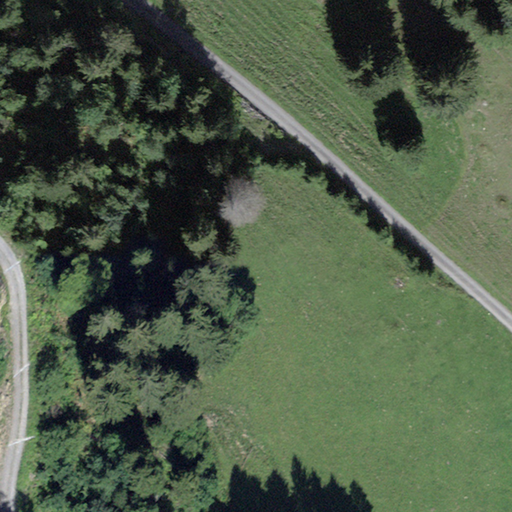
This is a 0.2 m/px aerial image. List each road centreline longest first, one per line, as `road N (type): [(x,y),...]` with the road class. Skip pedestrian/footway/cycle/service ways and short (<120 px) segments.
road 1 (track): [(127,0),(321,152),(511,325)]
road 2 (track): [(11,511),(18,357),(15,304),(0,257)]
